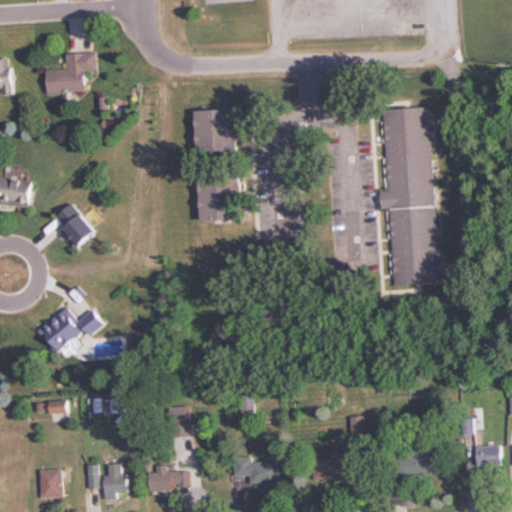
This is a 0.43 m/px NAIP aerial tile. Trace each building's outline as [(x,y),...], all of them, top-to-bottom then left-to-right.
[(51,92),(94,91),(93,79),(101,78),(100,51),(70,52),(71,68),(50,69),(51,92)] [(0,90),(18,90),(18,65),(0,64),(0,90)] [(395,208),(398,285),(443,283),(435,105),(388,108),(392,190),(385,190),(386,208),(395,208)] [(200,152),(244,151),(243,107),(199,108),(200,152)] [(246,219),(244,170),(203,171),(204,220),(246,219)] [(4,202),(36,208),(40,181),(0,174),(0,196),(5,197),(4,202)] [(86,248),(104,230),(76,202),(58,220),(86,248)] [(83,322),(74,308),(45,328),(60,352),(92,331),(94,335),(112,324),(102,309),(83,322)] [(478,465),(506,465),(506,445),(478,445),(478,465)] [(403,474),(446,474),(446,451),(403,451),(403,474)] [(343,481),(343,472),(363,471),(362,455),(319,457),(320,482),(343,481)] [(236,458),(237,476),(254,476),(254,484),(282,483),(282,457),(236,458)] [(107,474),(107,499),(122,499),(122,491),(132,491),(132,464),(111,464),(111,474),(107,474)] [(91,465),(91,487),(102,487),(102,465),(91,465)] [(154,489),(191,489),(191,467),(161,467),(161,470),(154,470),(154,489)] [(43,469),(43,497),(67,497),(67,469),(43,469)]
